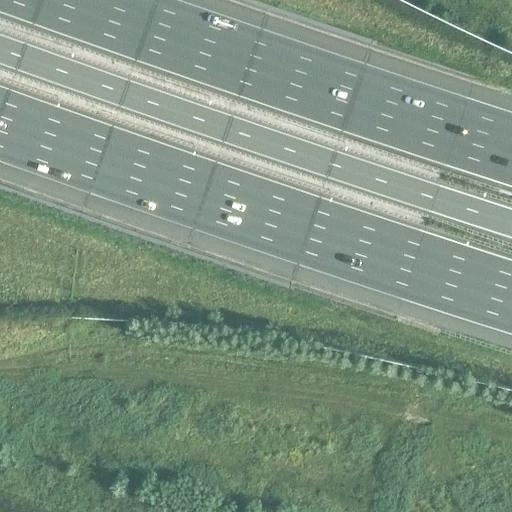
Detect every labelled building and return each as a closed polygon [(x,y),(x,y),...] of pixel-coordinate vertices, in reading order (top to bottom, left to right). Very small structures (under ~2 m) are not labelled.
[(393,20),(389,35),(407,40),(411,25),(393,20)] [(239,118),(234,130),(254,138),(258,126),(239,118)] [(231,136),(226,149),(253,159),(258,145),(231,136)] [(324,385),(333,352),(266,333),(267,328),(201,309),(193,336),(215,342),(212,353),(324,385)] [(368,435),(374,413),(341,405),(335,426),(368,435)] [(329,489),(341,437),(317,432),(305,484),(329,489)] [(421,457),(414,482),(501,506),(507,483),(479,475),(479,473),(421,457)]
